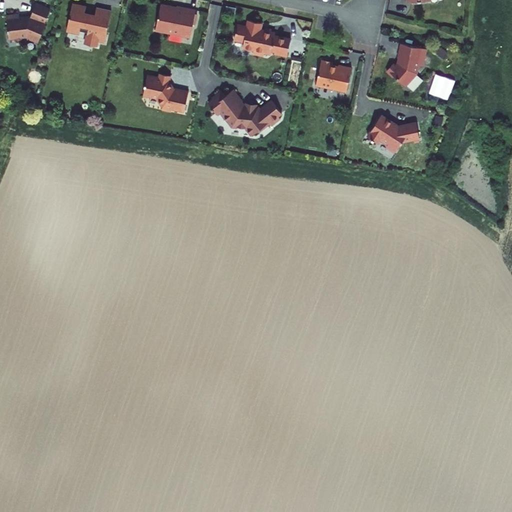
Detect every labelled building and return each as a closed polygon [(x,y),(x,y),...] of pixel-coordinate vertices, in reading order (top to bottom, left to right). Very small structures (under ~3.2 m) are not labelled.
[(104,42),(111,10),(96,7),(94,17),(90,16),(91,13),(85,12),(86,6),(79,5),(72,3),(67,30),(80,33),(80,30),(87,31),(85,43),(96,46),(97,41),(104,42)] [(161,4),(155,29),(190,37),(196,9),(179,6),(178,6),(177,6),(177,7),(176,8),(176,9),(169,7),(169,6),(168,5),(165,4),(162,3),(161,4)] [(50,10),(35,4),(33,10),(30,17),(29,16),(19,18),(19,14),(6,15),(9,38),(15,37),(15,40),(22,39),(22,37),(27,36),(30,37),(31,40),(36,42),(39,41),(46,23),(45,22),(50,10)] [(247,27),(238,25),(234,40),(244,42),(243,48),(254,50),(253,54),(264,56),(264,52),(271,54),(271,51),(288,55),(291,39),(275,36),(275,33),(271,32),(271,31),(270,30),(269,29),(268,29),(267,29),(266,29),(265,30),(264,31),(260,30),(262,23),(255,22),(249,20),(247,27)] [(423,65),(426,48),(401,43),(399,50),(398,57),(399,57),(398,60),(399,62),(399,63),(397,65),(394,62),(388,69),(392,73),(393,72),(406,83),(416,72),(418,64),(423,65)] [(321,59),(316,85),(346,91),(351,69),(333,65),(333,62),(327,61),(321,59)] [(148,75),(143,94),(155,96),(156,96),(162,105),(161,109),(172,111),(172,108),(178,110),(178,108),(185,110),(189,91),(182,89),(175,88),(175,89),(174,89),(174,88),(173,86),(171,86),(168,82),(170,81),(171,76),(160,73),(159,77),(148,75)] [(219,112),(220,113),(233,127),(247,130),(247,131),(252,137),(258,132),(259,133),(269,124),(277,116),(281,113),(270,101),(258,112),(255,111),(255,108),(242,106),(240,103),(242,102),(232,90),(224,97),(221,94),(214,100),(208,106),(216,115),(219,112)] [(382,114),(368,136),(379,143),(381,139),(388,144),(389,147),(393,150),(396,149),(397,150),(402,141),(420,137),(417,121),(397,126),(391,121),(387,117),(382,114)] [(280,119),(277,116),(269,124),(271,127),(280,119)]
